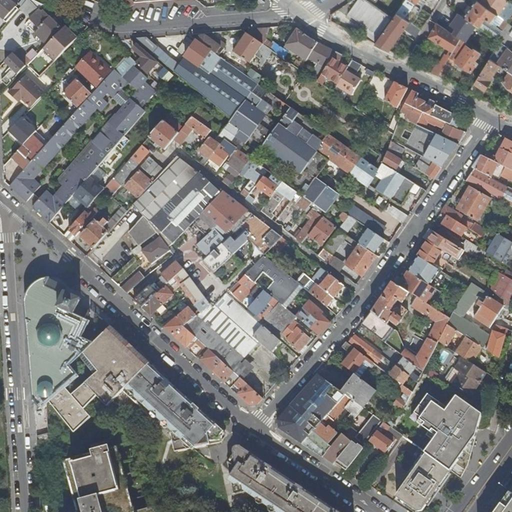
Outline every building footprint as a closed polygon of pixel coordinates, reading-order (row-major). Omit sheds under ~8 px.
[(10,0),(0,0),(0,16),(6,22),(17,10),(15,8),(17,6),(10,0)] [(46,7),(32,0),(26,0),(18,9),(32,22),(35,25),(33,27),(36,29),(49,17),(43,11),(46,7)] [(367,0),(355,0),(346,16),(374,32),(386,13),(376,6),(367,0)] [(408,0),(404,0),(396,13),(409,22),(421,30),(426,23),(420,19),(417,24),(410,19),(415,12),(427,21),(431,15),(419,7),(414,4),(408,0)] [(467,13),(464,17),(476,25),(496,38),(496,39),(508,22),(507,22),(480,2),(476,0),(475,0),(471,6),(469,4),(464,11),(467,13)] [(481,0),(480,2),(507,22),(511,14),(511,3),(506,0),(481,0)] [(386,13),(374,32),(380,35),(392,18),(386,13)] [(380,35),(374,44),(388,51),(404,29),(409,22),(396,13),(392,18),(380,35)] [(460,38),(465,42),(476,25),(464,17),(459,13),(447,30),(460,38)] [(59,27),(49,17),(36,29),(34,32),(44,43),(59,27)] [(35,25),(32,22),(26,27),(30,30),(33,27),(35,25)] [(404,29),(416,38),(421,30),(409,22),(404,29)] [(438,76),(445,64),(449,56),(460,38),(447,30),(437,22),(428,37),(449,50),(448,53),(446,51),(440,61),(438,60),(431,72),(438,76)] [(511,49),(511,25),(508,22),(496,39),(508,47),(511,49)] [(264,38),(271,27),(261,28),(254,38),(273,50),(284,58),(288,51),(273,41),(271,43),(264,38)] [(261,28),(251,29),(248,33),(254,38),(261,28)] [(73,41),(62,29),(40,51),(52,63),(73,41)] [(310,39),(297,29),(285,47),(303,59),(302,61),(299,62),(296,59),(293,65),(301,70),(318,42),(310,39)] [(248,33),(246,32),(233,52),(250,63),(255,55),(261,59),(258,64),(262,66),(273,50),(254,38),(248,33)] [(200,36),(197,40),(219,56),(224,49),(222,47),(224,44),(212,36),(210,36),(208,38),(206,36),(200,36)] [(145,38),(136,38),(136,40),(153,53),(157,46),(145,38)] [(460,38),(449,56),(457,62),(456,64),(460,67),(462,65),(471,71),(474,66),(472,65),(478,56),(472,52),(473,51),(466,46),(462,52),(460,50),(465,42),(460,38)] [(180,63),(174,71),(227,115),(232,119),(258,84),(246,76),(242,73),(241,72),(219,56),(197,40),(180,63)] [(336,51),(318,42),(301,70),(317,82),(336,51)] [(142,57),(137,64),(147,74),(152,69),(163,77),(169,70),(152,56),(137,44),(133,49),(142,57)] [(157,46),(153,53),(167,65),(174,71),(180,63),(157,46)] [(511,49),(508,47),(499,60),(487,51),(484,55),(490,59),(498,65),(509,72),(511,74),(511,49)] [(17,49),(12,53),(26,66),(30,62),(17,49)] [(342,55),(336,51),(317,82),(322,85),(325,80),(329,79),(338,84),(346,70),(348,66),(339,61),(342,55)] [(12,53),(4,62),(13,71),(3,81),(7,85),(26,66),(12,53)] [(24,170),(10,186),(11,187),(27,202),(41,186),(34,180),(59,151),(60,152),(62,150),(61,149),(97,109),(101,112),(108,104),(103,100),(108,95),(113,99),(127,83),(138,92),(118,116),(117,115),(109,124),(113,126),(105,135),(102,132),(92,143),(96,146),(86,157),(79,165),(75,162),(67,172),(70,175),(61,184),(64,187),(54,198),(49,194),(46,197),(44,195),(33,207),(50,223),(68,201),(74,195),(90,176),(147,111),(140,105),(145,98),(148,101),(157,91),(153,88),(151,86),(145,81),(147,78),(134,66),(136,63),(128,55),(110,75),(96,90),(67,122),(48,143),(24,170)] [(96,90),(110,75),(91,58),(77,72),(96,90)] [(490,59),(474,83),(484,90),(490,81),(489,79),(498,65),(490,59)] [(348,66),(346,70),(355,76),(361,64),(352,60),(348,66)] [(438,76),(444,79),(450,67),(445,64),(438,76)] [(246,76),(258,84),(260,81),(257,79),(260,75),(253,70),(252,72),(249,70),(246,76)] [(346,70),(338,84),(337,86),(347,92),(352,95),(361,80),(355,76),(346,70)] [(511,87),(511,74),(509,72),(503,81),(511,87)] [(9,92),(16,99),(19,96),(34,82),(26,75),(9,92)] [(91,94),(77,80),(63,94),(77,108),(91,94)] [(408,88),(394,81),(383,103),(385,104),(387,101),(398,108),(408,88)] [(19,96),(22,99),(31,108),(45,93),(34,82),(19,96)] [(232,119),(219,135),(225,139),(230,143),(235,147),(237,149),(251,159),(268,171),(283,181),(298,192),(312,202),(326,212),(333,204),(339,196),(340,195),(319,180),(334,162),(359,179),(367,184),(381,193),(401,205),(410,192),(416,197),(422,188),(382,163),(381,166),(379,169),(377,167),(363,158),(356,152),(334,137),(283,101),(258,84),(232,119)] [(347,92),(337,86),(333,92),(343,99),(347,92)] [(419,93),(413,90),(405,104),(423,112),(430,115),(436,105),(437,103),(430,99),(426,105),(424,104),(425,102),(416,98),(419,93)] [(103,100),(108,104),(113,99),(108,95),(103,100)] [(423,112),(405,104),(402,110),(401,112),(419,120),(417,124),(426,128),(428,123),(435,127),(444,132),(443,133),(460,141),(466,133),(458,129),(430,115),(423,112)] [(436,105),(430,115),(458,129),(463,118),(436,105)] [(199,107),(192,116),(212,130),(213,131),(217,126),(212,122),(208,121),(211,117),(199,107)] [(227,115),(214,132),(219,135),(232,119),(227,115)] [(212,130),(192,116),(186,124),(191,127),(197,132),(200,134),(203,137),(202,139),(204,140),(212,130)] [(442,167),(459,144),(426,128),(417,124),(400,116),(394,133),(392,139),(434,162),(442,167)] [(22,118),(9,132),(23,145),(36,132),(36,131),(22,118)] [(179,132),(164,120),(150,136),(157,143),(155,145),(159,149),(161,146),(165,149),(170,144),(173,139),(179,132)] [(113,126),(109,124),(102,132),(105,135),(113,126)] [(183,128),(179,132),(173,139),(181,145),(190,134),(187,132),(183,128)] [(23,145),(12,158),(24,170),(48,143),(36,132),(23,145)] [(210,159),(221,145),(210,137),(199,150),(204,154),(207,156),(205,158),(201,164),(204,167),(210,159)] [(511,140),(506,138),(496,156),(494,155),(491,159),(501,164),(506,166),(511,169),(511,140)] [(404,149),(391,141),(388,150),(399,157),(404,149)] [(96,146),(92,143),(82,154),(86,157),(96,146)] [(121,170),(114,178),(121,184),(139,164),(136,162),(142,155),(143,156),(149,150),(143,144),(121,170)] [(231,153),(221,145),(210,159),(216,163),(218,165),(221,167),(231,153)] [(237,149),(235,151),(227,162),(232,165),(230,168),(234,171),(232,173),(225,183),(230,187),(239,175),(251,159),(237,149)] [(385,157),(382,163),(395,171),(397,168),(400,170),(405,161),(399,157),(388,150),(385,157)] [(86,157),(82,154),(75,162),(79,165),(86,157)] [(178,155),(177,156),(171,162),(171,163),(169,166),(165,170),(156,180),(139,198),(134,205),(145,215),(129,232),(139,246),(149,238),(157,231),(159,234),(161,237),(169,247),(171,245),(185,231),(195,220),(221,194),(223,191),(212,182),(200,172),(187,162),(178,155)] [(501,164),(491,159),(481,155),(472,167),(474,168),(494,179),(501,164)] [(268,171),(251,159),(239,175),(243,178),(245,176),(249,179),(253,173),(255,175),(241,193),(247,197),(249,196),(264,176),(265,174),(268,171)] [(415,167),(434,179),(437,175),(442,167),(434,162),(432,164),(430,162),(429,163),(428,162),(426,164),(420,160),(415,167)] [(156,180),(165,170),(154,161),(146,170),(153,177),(156,180)] [(511,169),(506,166),(501,175),(511,180),(511,169)] [(511,187),(494,179),(474,168),(466,180),(511,205),(511,187)] [(70,175),(67,172),(65,171),(64,172),(65,173),(58,182),(61,184),(70,175)] [(139,198),(156,180),(153,177),(150,181),(138,171),(125,186),(139,198)] [(428,180),(418,174),(415,181),(424,186),(428,180)] [(74,195),(78,198),(89,207),(104,189),(90,176),(74,195)] [(264,176),(249,196),(255,200),(262,190),(272,197),(279,187),(266,177),(264,176)] [(114,178),(108,184),(116,191),(121,185),(121,184),(114,178)] [(298,192),(283,181),(279,187),(272,197),(261,211),(272,219),(275,216),(272,213),(285,195),(291,200),(298,192)] [(491,198),(469,186),(457,209),(478,221),(491,198)] [(242,205),(226,193),(223,191),(221,194),(195,220),(208,234),(197,245),(208,256),(253,214),(242,205)] [(312,202),(298,192),(291,200),(288,205),(290,207),(292,204),(298,208),(299,206),(306,210),(312,202)] [(74,195),(68,201),(73,205),(78,198),(74,195)] [(388,202),(383,210),(402,223),(407,215),(388,202)] [(350,203),(345,211),(379,234),(385,227),(350,203)] [(85,211),(69,230),(76,236),(102,207),(99,205),(94,210),(92,209),(88,214),(85,211)] [(463,215),(446,205),(442,211),(448,215),(467,227),(484,237),(486,233),(487,230),(475,222),(472,227),(468,224),(469,222),(462,217),(463,215)] [(117,224),(128,211),(123,206),(111,219),(117,224)] [(284,224),(292,214),(285,209),(277,219),(284,224)] [(323,217),(323,216),(313,209),(307,216),(311,219),(297,238),(302,243),(308,235),(323,217)] [(346,213),(341,210),(339,212),(341,214),(338,217),(345,222),(350,215),(346,213)] [(282,237),(270,228),(257,217),(253,214),(208,256),(204,260),(214,271),(249,238),(265,255),(273,246),(282,237)] [(350,215),(345,222),(338,230),(344,233),(355,219),(350,215)] [(467,227),(448,215),(442,224),(455,232),(462,236),(467,227)] [(336,227),(323,217),(308,235),(315,240),(318,243),(322,246),(336,227)] [(81,236),(95,248),(108,233),(103,228),(109,222),(105,218),(99,225),(94,220),(81,236)] [(208,234),(195,220),(185,231),(197,245),(208,234)] [(289,232),(293,227),(287,223),(283,228),(289,232)] [(462,236),(455,232),(454,233),(442,225),(438,231),(451,239),(452,237),(458,241),(459,240),(462,242),(461,244),(462,246),(461,247),(465,250),(473,255),(478,246),(462,236)] [(374,253),(384,239),(369,228),(364,235),(362,233),(359,238),(361,239),(358,243),(374,253)] [(434,231),(430,228),(423,237),(428,240),(418,255),(433,265),(436,260),(438,261),(440,259),(437,257),(443,249),(459,259),(465,250),(461,247),(449,240),(434,231)] [(69,230),(64,236),(67,238),(71,242),(76,236),(69,230)] [(344,233),(338,230),(318,255),(327,262),(332,255),(344,240),(348,235),(344,233)] [(157,231),(149,238),(151,241),(159,234),(157,231)] [(511,252),(511,241),(510,240),(498,233),(493,240),(490,238),(488,243),(490,245),(487,250),(503,259),(508,250),(511,252)] [(362,277),(377,255),(374,253),(358,243),(348,235),(344,240),(357,248),(346,264),(362,275),(361,276),(362,277)] [(161,237),(143,251),(142,251),(152,264),(170,250),(169,247),(161,237)] [(284,238),(282,237),(273,246),(278,251),(288,241),(284,238)] [(451,239),(449,240),(461,247),(462,246),(461,244),(462,242),(459,240),(458,241),(452,237),(451,239)] [(132,252),(136,256),(142,251),(143,251),(139,246),(132,252)] [(433,265),(418,255),(416,254),(413,259),(414,262),(408,271),(430,285),(439,269),(433,265)] [(302,286),(264,255),(245,275),(276,300),(287,309),(304,288),(302,286)] [(332,255),(327,262),(340,272),(346,264),(332,255)] [(173,279),(175,277),(184,269),(184,268),(177,261),(162,276),(164,278),(161,280),(166,285),(170,282),(173,279)] [(322,267),(312,279),(334,298),(344,285),(322,267)] [(191,277),(184,269),(175,277),(181,285),(191,277)] [(140,271),(122,288),(123,290),(128,294),(146,278),(140,271)] [(430,285),(408,271),(403,279),(408,282),(404,288),(409,292),(417,296),(426,302),(435,288),(430,285)] [(492,295),(511,306),(511,278),(505,274),(492,295)] [(271,305),(276,300),(245,275),(237,283),(241,286),(235,293),(231,289),(227,293),(237,301),(238,299),(240,301),(252,289),(260,296),(249,309),(256,315),(268,303),(271,305)] [(195,304),(205,296),(191,277),(181,285),(187,293),(189,295),(195,304)] [(312,279),(309,277),(302,286),(304,288),(326,306),(334,298),(312,279)] [(79,373),(71,364),(80,356),(93,343),(84,340),(89,327),(74,320),(79,307),(47,293),(55,278),(48,280),(41,284),(34,289),(29,296),(27,303),(36,406),(39,408),(47,401),(64,386),(79,373)] [(204,292),(211,286),(204,278),(197,283),(204,292)] [(161,280),(152,288),(158,293),(166,286),(166,285),(161,280)] [(404,288),(392,281),(372,311),(374,313),(364,326),(379,338),(382,334),(385,336),(390,329),(387,327),(389,325),(388,323),(391,319),(398,324),(408,310),(401,305),(399,307),(395,305),(398,300),(402,302),(409,292),(404,288)] [(483,347),(499,357),(507,328),(496,325),(494,332),(493,331),(489,344),(486,341),(490,335),(489,334),(490,332),(486,329),(484,331),(463,317),(478,294),(482,289),(471,282),(468,287),(461,298),(458,303),(450,318),(447,324),(483,347)] [(150,285),(134,300),(138,303),(143,307),(156,296),(158,293),(152,288),(150,285)] [(166,286),(158,293),(156,296),(163,304),(174,294),(166,286)] [(482,289),(478,294),(483,298),(486,295),(487,292),(482,289)] [(486,295),(483,298),(486,300),(484,303),(481,302),(480,301),(479,301),(479,303),(478,304),(479,305),(481,307),(478,312),(476,314),(475,317),(490,327),(504,306),(486,295)] [(156,296),(143,307),(155,318),(157,316),(154,313),(158,309),(163,304),(156,296)] [(201,311),(211,304),(205,296),(195,304),(201,311)] [(426,302),(417,296),(411,306),(436,322),(433,329),(422,349),(418,355),(416,353),(415,355),(406,349),(402,354),(404,356),(424,371),(438,341),(447,324),(450,318),(426,302)] [(298,318),(287,309),(276,300),(271,305),(274,308),(276,306),(294,322),(298,318)] [(319,335),(330,322),(321,315),(323,312),(309,301),(303,309),(307,312),(301,320),(319,335)] [(184,303),(178,309),(182,312),(188,307),(184,303)] [(163,304),(158,309),(163,314),(168,309),(163,304)] [(235,321),(216,304),(213,307),(211,304),(201,311),(196,316),(185,325),(184,326),(205,345),(210,349),(222,361),(224,362),(229,357),(215,344),(219,339),(235,321)] [(185,325),(196,316),(189,306),(188,307),(182,312),(177,316),(185,325)] [(299,327),(294,322),(276,306),(274,308),(265,318),(288,338),(299,327)] [(177,316),(174,312),(168,317),(172,321),(177,316)] [(184,326),(185,325),(177,316),(172,321),(167,325),(164,327),(173,335),(184,326)] [(224,362),(231,369),(239,359),(242,361),(243,360),(259,341),(253,337),(235,321),(219,339),(215,344),(229,357),(224,362)] [(447,324),(438,341),(446,346),(455,334),(464,339),(455,352),(459,354),(472,363),(483,347),(447,324)] [(130,345),(112,325),(93,343),(80,356),(96,373),(73,395),(64,386),(47,401),(75,430),(91,415),(84,408),(98,395),(107,405),(119,392),(149,364),(130,345)] [(281,341),(263,325),(253,337),(259,341),(271,352),(281,341)] [(173,335),(197,357),(204,349),(203,348),(205,345),(184,326),(173,335)] [(303,353),(308,347),(305,345),(311,339),(306,335),(309,331),(302,326),(301,328),(299,327),(288,338),(287,340),(303,353)] [(384,356),(355,335),(350,341),(378,362),(384,356)] [(374,362),(346,341),(341,347),(350,353),(347,357),(346,356),(342,360),(344,361),(342,364),(354,373),(364,361),(369,365),(371,367),(374,362)] [(200,360),(213,371),(222,361),(210,349),(200,360)] [(438,362),(445,365),(450,353),(443,350),(438,362)] [(404,356),(402,354),(395,364),(397,366),(404,356)] [(483,370),(481,368),(472,363),(459,354),(451,365),(457,369),(449,381),(467,393),(483,370)] [(404,356),(397,366),(410,376),(417,382),(419,378),(412,373),(414,370),(421,375),(424,371),(404,356)] [(231,369),(241,378),(251,366),(243,360),(242,361),(239,359),(231,369)] [(231,388),(241,378),(231,369),(224,362),(222,361),(213,371),(231,388)] [(360,377),(369,365),(364,361),(354,373),(357,375),(360,377)] [(200,408),(149,364),(119,392),(154,425),(160,419),(176,435),(172,439),(174,451),(220,442),(222,441),(223,440),(224,439),(224,436),(223,434),(198,411),(200,408)] [(397,366),(391,374),(403,384),(410,376),(397,366)] [(344,392),(318,374),(277,419),(278,427),(292,437),(302,443),(346,394),(344,392)] [(377,390),(360,377),(357,375),(344,392),(346,394),(353,399),(355,401),(364,407),(377,390)] [(257,405),(263,398),(241,378),(231,388),(250,405),(257,405)] [(410,396),(413,391),(405,385),(402,390),(405,392),(410,396)] [(403,409),(410,396),(405,392),(401,398),(399,397),(395,403),(403,409)] [(346,394),(302,443),(322,456),(331,446),(329,444),(338,433),(329,426),(345,408),(353,399),(346,394)] [(440,434),(427,452),(451,470),(477,432),(483,413),(458,397),(448,411),(429,399),(417,417),(440,434)] [(355,401),(353,399),(345,408),(347,410),(355,401)] [(364,407),(355,401),(347,410),(356,417),(364,407)] [(374,414),(359,433),(355,437),(363,443),(381,419),(374,414)] [(386,423),(391,426),(392,427),(397,420),(391,416),(386,423)] [(387,451),(396,438),(387,431),(391,426),(386,423),(384,421),(370,439),(387,451)] [(331,446),(322,456),(333,464),(335,462),(352,440),(355,437),(359,433),(349,425),(331,446)] [(396,438),(400,440),(401,438),(399,436),(401,434),(392,427),(391,426),(387,431),(396,438)] [(54,463),(38,467),(38,474),(48,511),(181,511),(180,511),(177,511),(174,511),(171,511),(155,511),(150,506),(134,511),(133,506),(116,447),(111,449),(108,440),(91,445),(93,453),(54,463)] [(352,440),(335,462),(347,469),(364,447),(359,444),(358,445),(352,440)] [(227,461),(230,471),(229,470),(230,474),(223,485),(234,492),(234,494),(236,493),(240,487),(277,511),(340,511),(242,446),(239,445),(236,445),(234,446),(233,447),(233,449),(233,450),(233,453),(227,461)] [(423,511),(451,470),(427,452),(397,496),(418,511),(423,511)] [(511,511),(511,493),(509,491),(494,511),(511,511)] [(149,501),(133,506),(134,511),(150,506),(149,501)]
